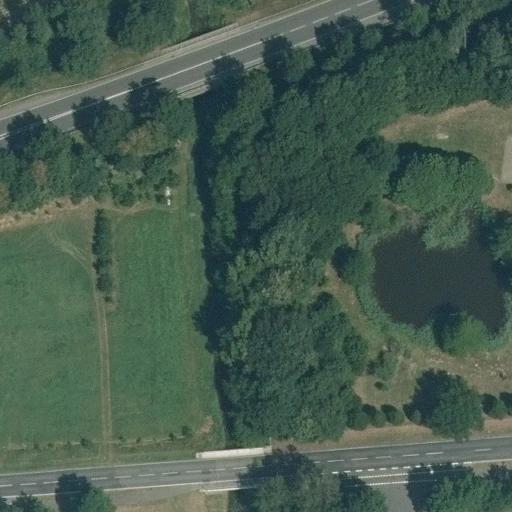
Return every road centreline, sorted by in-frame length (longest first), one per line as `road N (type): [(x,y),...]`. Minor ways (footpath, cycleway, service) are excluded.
road 1 (tertiary): [(511,451),(0,489)]
road 2 (primary): [(372,0),(0,138)]
